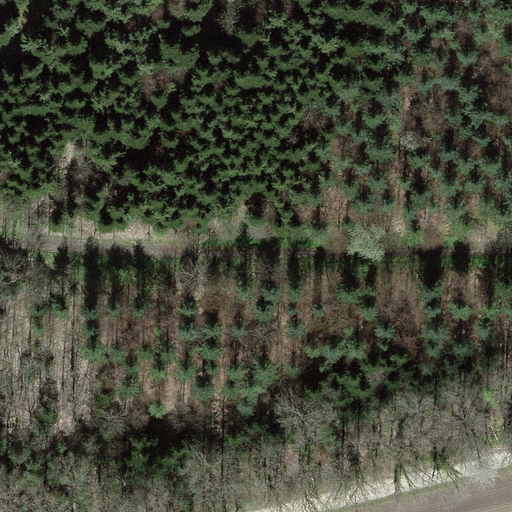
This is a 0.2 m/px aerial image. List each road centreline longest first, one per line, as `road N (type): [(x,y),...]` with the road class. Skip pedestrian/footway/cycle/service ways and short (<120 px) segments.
road 1 (track): [(0,244),(511,250)]
road 2 (track): [(300,511),(511,459)]
